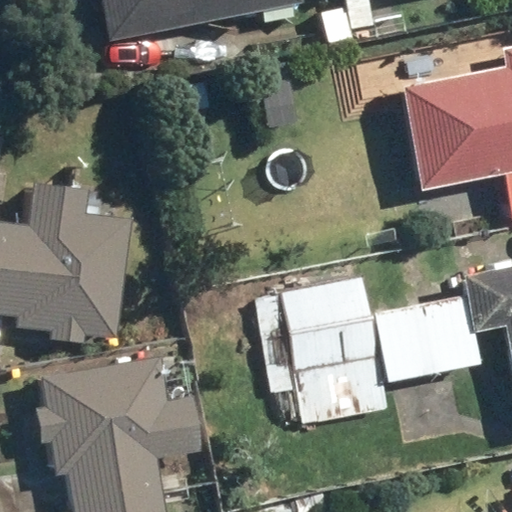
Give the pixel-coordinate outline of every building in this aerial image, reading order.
[(292,10),(290,0),(98,0),(106,42),(292,10)] [(511,44),(484,50),(487,68),(384,88),(405,192),(488,175),(498,226),(511,223),(511,44)] [(0,319),(2,320),(0,331),(40,336),(39,345),(71,348),(72,334),(103,338),(117,218),(70,212),(73,193),(21,187),(16,228),(0,225),(0,319)] [(454,333),(462,331),(490,326),(511,429),(511,262),(452,275),(456,300),(357,317),(351,281),(251,298),(268,394),(288,390),(294,423),(377,409),(372,381),(460,367),(454,333)] [(144,385),(141,363),(24,384),(41,479),(49,478),(54,511),(148,511),(138,454),(186,445),(174,379),(144,385)]
